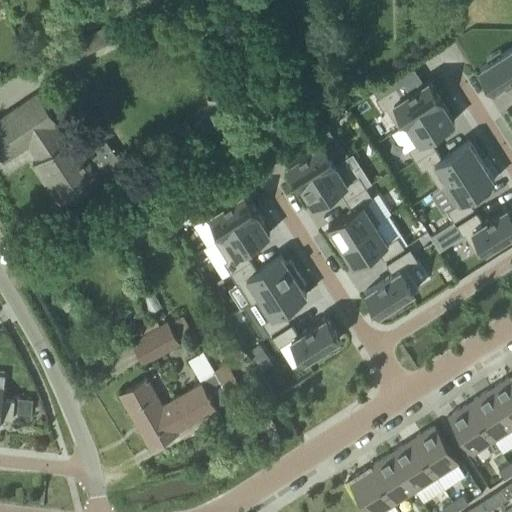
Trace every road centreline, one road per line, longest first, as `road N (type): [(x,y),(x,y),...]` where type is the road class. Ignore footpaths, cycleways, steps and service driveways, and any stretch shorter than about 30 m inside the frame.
road 1 (residential): [(404,394),(211,511)]
road 2 (residential): [(89,472),(53,358),(0,273)]
road 3 (residential): [(267,182),(373,345)]
road 4 (residential): [(511,258),(373,345)]
road 5 (residential): [(511,324),(404,394)]
